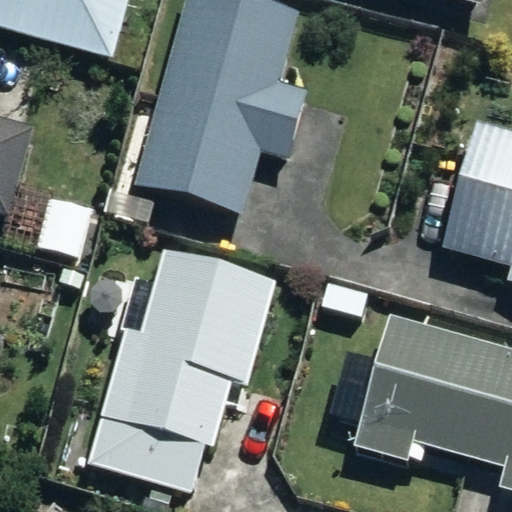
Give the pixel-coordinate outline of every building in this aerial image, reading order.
[(0,0),(0,37),(110,67),(128,0),(0,0)] [(192,0),(137,197),(240,227),(257,162),(288,170),(307,105),(276,95),(296,23),(211,0),(192,0)] [(417,0),(480,16),(483,0),(417,0)] [(0,225),(25,139),(0,131),(0,225)] [(508,292),(511,292),(511,146),(476,136),(442,258),(511,277),(508,292)] [(104,221),(147,232),(153,210),(109,199),(104,221)] [(90,219),(50,210),(39,257),(79,266),(90,219)] [(89,476),(191,503),(204,457),(211,459),(229,390),(246,395),(273,294),(164,264),(142,348),(125,343),(89,476)] [(499,498),(511,502),(511,362),(390,327),(352,458),(406,473),(411,453),(505,480),(499,498)]
